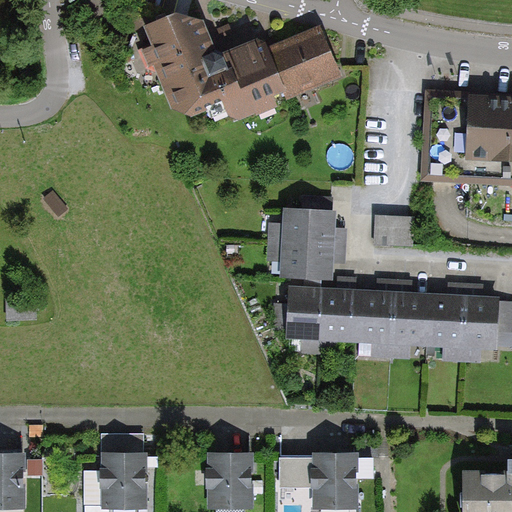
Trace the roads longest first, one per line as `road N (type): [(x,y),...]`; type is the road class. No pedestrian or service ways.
road 1 (residential): [(336,15),(414,39),(511,52)]
road 2 (residential): [(50,0),(55,96),(42,110),(0,116)]
